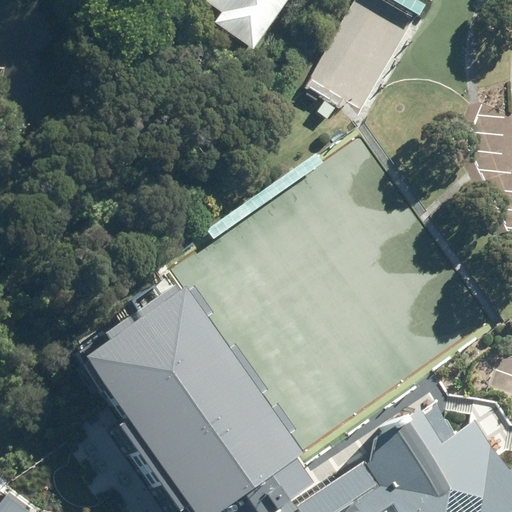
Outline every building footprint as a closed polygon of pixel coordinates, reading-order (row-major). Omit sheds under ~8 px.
[(204,0),(221,11),(212,25),(251,52),(287,0),(204,0)] [(431,2),(427,0),(337,0),(291,80),(361,120),(431,2)] [(511,511),(511,448),(497,458),(473,422),(455,434),(434,402),(372,443),(369,459),(335,482),(330,475),(274,511),(259,511),(253,503),(238,511),(511,511)] [(264,424),(250,434),(260,447),(273,438),(264,424)] [(26,511),(5,495),(0,501),(0,511),(26,511)]
